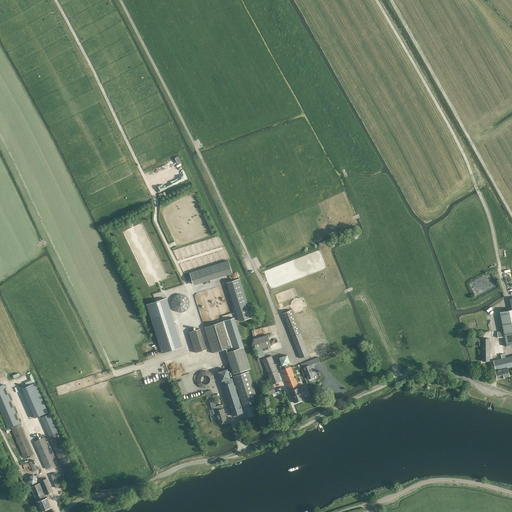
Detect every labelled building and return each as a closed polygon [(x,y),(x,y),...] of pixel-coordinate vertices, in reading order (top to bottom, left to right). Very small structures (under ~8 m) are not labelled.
[(160,179),(164,188),(191,177),(185,164),(167,172),(169,175),(160,179)] [(228,260),(190,273),(193,284),(232,272),(228,260)] [(240,279),(228,282),(240,321),(252,317),(249,308),(240,279)] [(165,356),(186,350),(169,302),(148,308),(165,356)] [(283,313),(292,337),(301,334),(292,309),(283,313)] [(511,309),(500,312),(507,347),(511,345),(511,309)] [(224,321),(232,348),(226,349),(227,352),(243,347),(234,318),(224,321)] [(224,321),(204,327),(212,353),(226,349),(232,348),(224,321)] [(262,328),(252,330),(254,336),(266,333),(265,332),(263,332),(262,328)] [(199,329),(189,332),(196,353),(206,350),(199,329)] [(301,334),(292,337),(300,358),(309,355),(301,334)] [(256,350),(270,346),(267,335),(254,339),(256,350)] [(250,368),(243,347),(227,352),(234,374),(250,368)] [(502,359),(493,361),(495,371),(504,369),(507,368),(511,366),(511,356),(505,358),(504,354),(501,355),(502,359)] [(287,355),(279,358),(282,366),(290,363),(287,355)] [(262,359),(268,374),(277,371),(271,356),(262,359)] [(314,378),(308,362),(303,364),(304,367),(308,380),(314,378)] [(281,370),(290,391),(300,387),(291,366),(281,370)] [(504,369),(495,371),(497,379),(509,376),(507,368),(504,369)] [(227,369),(218,372),(221,381),(230,378),(227,369)] [(197,385),(212,389),(216,374),(201,370),(197,385)] [(233,376),(243,406),(258,401),(248,371),(233,376)] [(268,374),(272,384),(281,381),(277,371),(268,374)] [(230,378),(221,381),(232,416),(243,413),(233,381),(231,381),(230,378)] [(35,382),(22,388),(35,418),(48,412),(35,382)] [(0,386),(0,409),(8,428),(11,427),(20,423),(4,385),(0,386)] [(273,385),(265,388),(268,395),(275,392),(273,385)] [(301,387),(300,387),(290,391),(294,403),(305,399),(304,398),(309,396),(305,385),(301,387)] [(222,404),(212,407),(215,417),(218,416),(220,423),(227,421),(222,404)] [(49,414),(41,417),(42,419),(48,435),(69,482),(78,478),(57,432),(50,416),(49,414)] [(20,423),(11,427),(25,459),(33,455),(20,423)] [(46,468),(55,464),(44,438),(35,442),(46,468)] [(30,464),(33,471),(37,469),(34,460),(25,463),(26,465),(30,464)] [(51,475),(56,488),(60,486),(55,473),(51,475)] [(46,479),(41,481),(45,490),(47,494),(52,492),(46,479)] [(46,498),(43,491),(39,483),(31,487),(37,501),(46,498)] [(37,502),(41,511),(52,507),(47,497),(46,498),(37,501),(37,502)]
